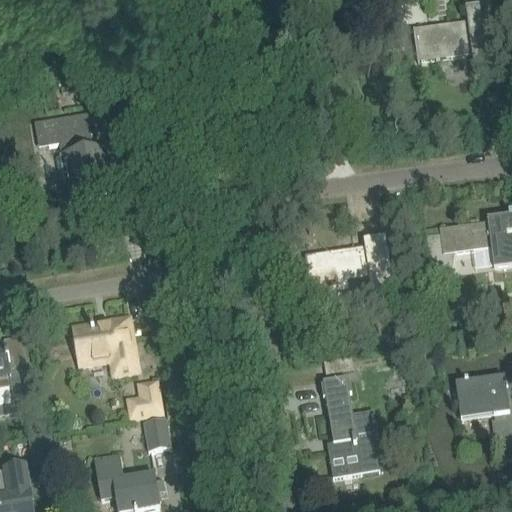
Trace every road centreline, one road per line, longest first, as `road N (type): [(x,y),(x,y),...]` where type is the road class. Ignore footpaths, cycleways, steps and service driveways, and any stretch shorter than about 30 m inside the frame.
road 1 (residential): [(250,262),(241,212),(249,195),(511,160)]
road 2 (residential): [(0,305),(250,262)]
road 3 (residential): [(292,511),(250,262)]
